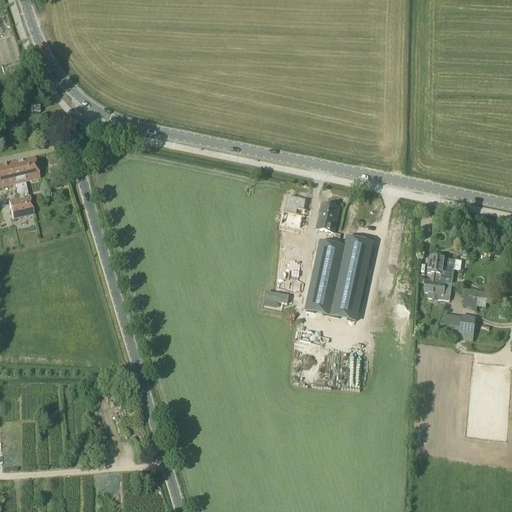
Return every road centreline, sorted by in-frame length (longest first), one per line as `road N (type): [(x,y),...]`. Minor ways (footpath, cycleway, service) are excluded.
road 1 (tertiary): [(89,106),(145,129),(511,205)]
road 2 (tertiary): [(180,511),(71,141),(89,106)]
road 3 (tertiary): [(25,0),(45,56),(89,106)]
